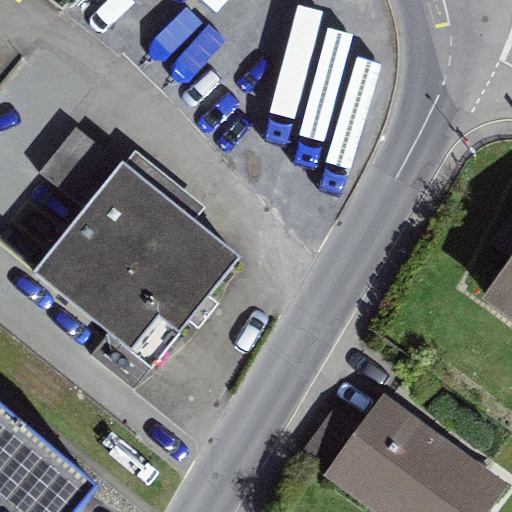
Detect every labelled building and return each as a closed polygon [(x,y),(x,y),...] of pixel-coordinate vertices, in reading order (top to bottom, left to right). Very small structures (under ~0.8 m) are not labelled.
[(116,163),(25,275),(124,355),(153,320),(173,337),(236,260),(116,163)] [(511,285),(490,318),(511,333),(511,285)] [(0,511),(78,511),(98,488),(0,406),(0,511)] [(353,425),(335,411),(304,452),(323,466),(353,425)] [(504,511),(511,501),(384,411),(327,491),(356,511),(504,511)]
